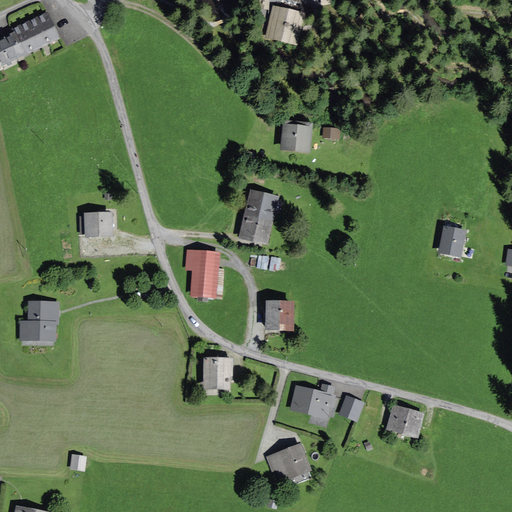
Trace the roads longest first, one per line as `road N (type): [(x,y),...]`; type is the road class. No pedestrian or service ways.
road 1 (residential): [(62,0),(103,51),(154,235),(200,328),(246,353),(511,428)]
road 2 (track): [(270,118),(169,24),(125,2),(98,1)]
